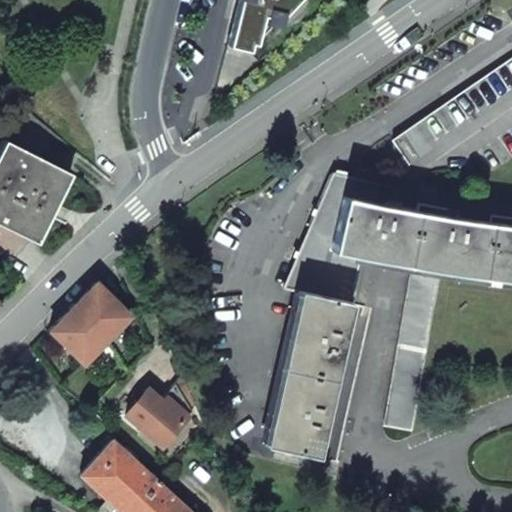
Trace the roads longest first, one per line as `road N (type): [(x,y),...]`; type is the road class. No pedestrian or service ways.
road 1 (residential): [(168,182),(438,0)]
road 2 (residential): [(0,327),(168,182)]
road 3 (residential): [(168,182),(142,98),(167,0)]
